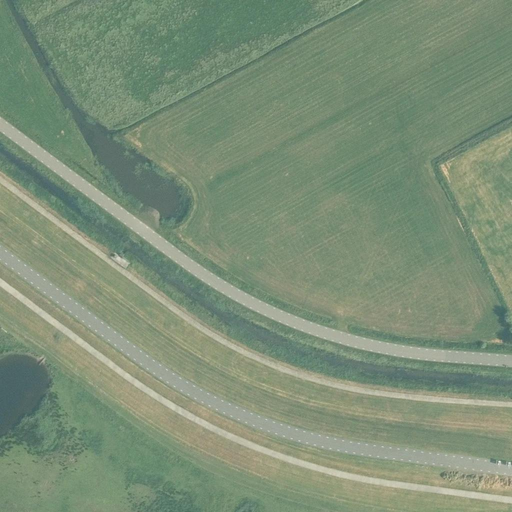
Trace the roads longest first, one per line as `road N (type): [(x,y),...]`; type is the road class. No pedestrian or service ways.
road 1 (tertiary): [(0,123),(197,270),(268,310),(387,348),(511,361)]
road 2 (unclassified): [(0,252),(178,383),(253,420),(339,446),(511,469)]
